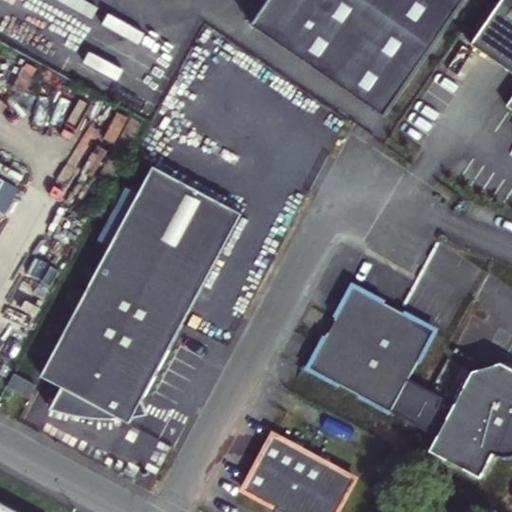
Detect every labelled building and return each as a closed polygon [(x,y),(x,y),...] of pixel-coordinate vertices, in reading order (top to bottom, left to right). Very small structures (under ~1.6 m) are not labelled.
[(464,0),(267,0),(249,27),(381,120),(464,0)] [(511,0),(499,0),(467,44),(511,72),(511,89),(499,107),(511,116),(511,0)] [(141,398),(236,216),(149,171),(41,373),(60,384),(47,407),(84,415),(97,417),(121,417),(127,422),(131,416),(144,414),(141,398)] [(0,199),(9,183),(0,177),(0,199)] [(433,328),(353,285),(310,366),(438,435),(449,412),(437,405),(442,397),(406,378),(433,328)] [(511,367),(505,364),(471,371),(449,412),(438,435),(431,449),(477,474),(491,447),(496,451),(503,453),(511,452),(511,367)] [(14,373),(7,386),(30,398),(36,386),(14,373)] [(276,430),(246,488),(295,511),(341,511),(361,474),(276,430)]
